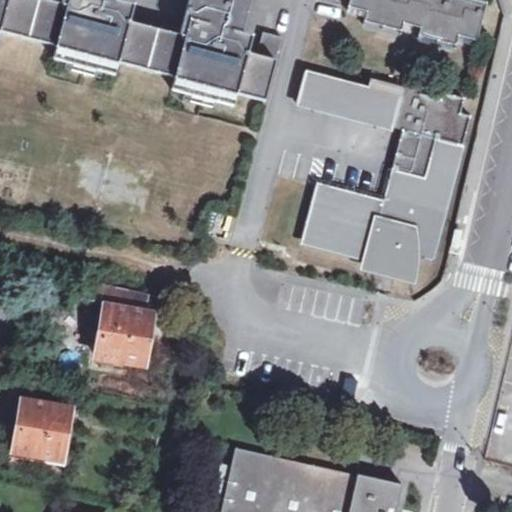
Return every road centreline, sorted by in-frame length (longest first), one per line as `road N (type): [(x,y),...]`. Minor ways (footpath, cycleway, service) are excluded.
road 1 (residential): [(475,332),(447,322),(425,326),(396,359),(396,385),(410,407),(433,420),(459,419)]
road 2 (residential): [(511,168),(475,332)]
